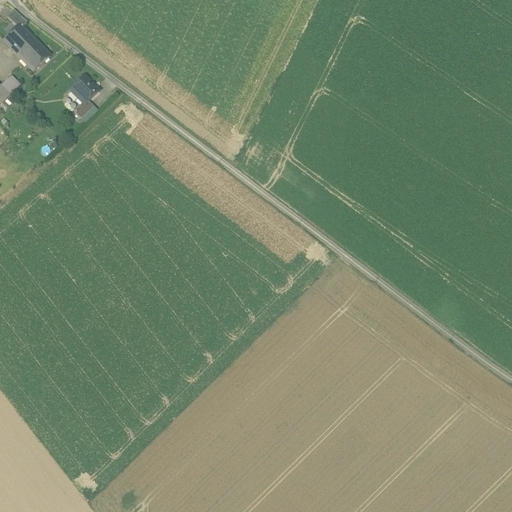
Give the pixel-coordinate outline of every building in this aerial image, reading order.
[(27,23),(14,11),(7,18),(18,28),(20,26),(22,29),(27,23)] [(18,28),(3,42),(21,60),(34,73),(50,58),(22,29),(20,26),(18,28)] [(20,87),(10,77),(0,87),(10,97),(20,87)] [(85,79),(71,93),(83,105),(85,107),(89,103),(99,93),(85,79)] [(0,87),(0,105),(10,97),(0,87)] [(85,107),(83,105),(74,114),(81,121),(94,108),(89,103),(85,107)] [(98,112),(94,108),(81,121),(84,124),(98,112)]
